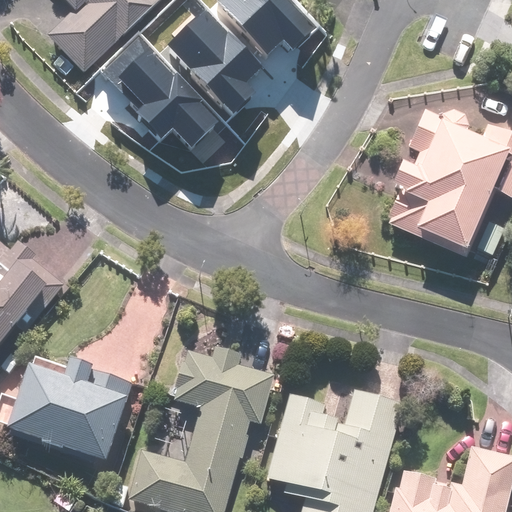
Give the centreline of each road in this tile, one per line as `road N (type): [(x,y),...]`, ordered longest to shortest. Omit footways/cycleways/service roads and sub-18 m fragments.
road 1 (residential): [(231,260),(340,118),(404,0)]
road 2 (residential): [(231,260),(372,307),(511,337)]
road 3 (residential): [(0,101),(114,205),(231,260)]
